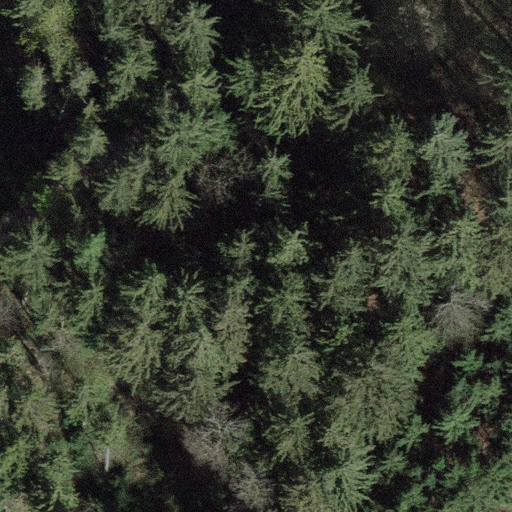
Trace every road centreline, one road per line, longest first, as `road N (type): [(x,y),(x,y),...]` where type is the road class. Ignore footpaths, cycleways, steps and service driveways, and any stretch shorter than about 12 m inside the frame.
road 1 (track): [(0,504),(6,511),(497,511),(511,497)]
road 2 (track): [(0,220),(280,0)]
